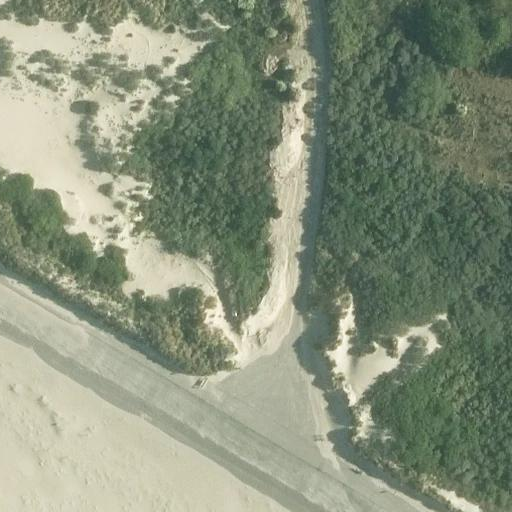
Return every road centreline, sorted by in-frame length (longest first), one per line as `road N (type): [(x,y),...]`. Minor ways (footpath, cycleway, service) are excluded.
road 1 (track): [(323,0),(323,185),(290,350),(258,422)]
road 2 (track): [(416,511),(258,422)]
